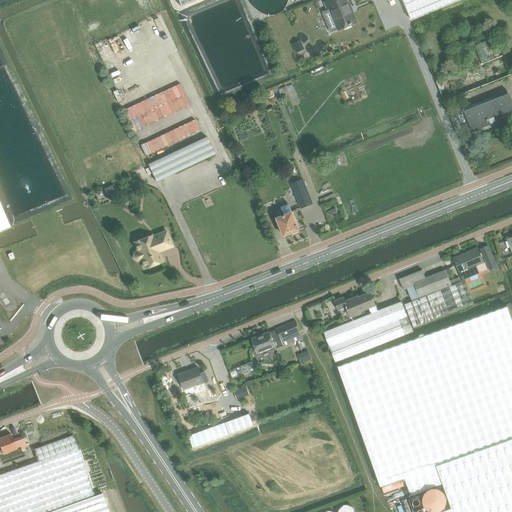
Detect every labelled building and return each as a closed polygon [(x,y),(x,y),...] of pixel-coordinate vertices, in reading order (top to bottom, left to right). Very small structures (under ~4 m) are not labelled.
[(177,0),(181,6),(196,0),(403,0),(412,20),(460,0),(177,0)] [(328,10),(323,13),(331,32),(339,29),(340,30),(356,23),(352,14),(350,15),(346,4),(347,4),(345,0),(334,0),(325,4),(328,10)] [(494,57),(487,41),(475,45),(482,62),(494,57)] [(281,88),(287,102),(291,100),(286,87),(281,88)] [(498,122),(496,116),(511,110),(511,97),(510,93),(466,110),(475,131),(490,125),(498,122)] [(263,97),(257,99),(261,108),(266,106),(263,97)] [(156,182),(215,154),(206,137),(148,164),(156,182)] [(303,179),(292,184),(301,208),(313,204),(303,179)] [(109,200),(119,195),(114,185),(104,189),(109,200)] [(0,230),(10,226),(0,202),(0,230)] [(298,233),(298,230),(299,230),(289,204),(281,207),(285,215),(277,218),(284,236),(292,233),(294,234),(298,233)] [(133,255),(133,256),(133,257),(134,257),(134,258),(134,259),(135,259),(135,260),(136,260),(137,261),(138,261),(139,261),(140,261),(142,260),(145,268),(162,261),(158,252),(172,246),(166,231),(152,237),(152,236),(135,243),(138,251),(136,252),(135,252),(135,253),(134,253),(134,254),(134,255),(133,255)] [(488,246),(481,249),(487,264),(495,260),(488,246)] [(478,248),(454,258),(460,272),(464,280),(480,273),(477,265),(484,262),(478,248)] [(407,288),(412,301),(405,304),(414,328),(474,304),(464,280),(461,281),(459,277),(450,280),(446,270),(426,278),(423,269),(399,279),(404,290),(407,288)] [(344,298),(336,301),(339,310),(347,307),(351,316),(361,312),(361,311),(369,308),(376,305),(370,292),(356,298),(356,297),(346,301),(344,298)] [(371,313),(324,332),(336,362),(414,331),(402,301),(378,311),(376,305),(369,308),(371,313)] [(511,511),(511,318),(508,306),(339,367),(381,485),(405,477),(411,494),(443,483),(451,508),(438,511),(511,511)] [(269,349),(270,351),(276,349),(276,348),(283,345),(284,346),(303,338),(300,332),(300,331),(296,321),(277,329),(277,330),(270,333),(269,332),(252,339),(258,353),(269,349)] [(311,359),(308,350),(298,354),(301,363),(311,359)] [(198,367),(178,374),(184,391),(198,386),(199,389),(204,387),(203,384),(204,383),(209,382),(206,371),(200,373),(198,367)] [(250,395),(247,386),(234,391),(237,400),(250,395)] [(250,413),(189,436),(193,447),(254,425),(250,413)] [(20,446),(22,452),(28,450),(23,436),(13,440),(11,434),(3,437),(3,436),(0,437),(0,447),(2,454),(17,448),(17,447),(20,446)] [(0,511),(99,511),(73,435),(0,461),(0,511)]
